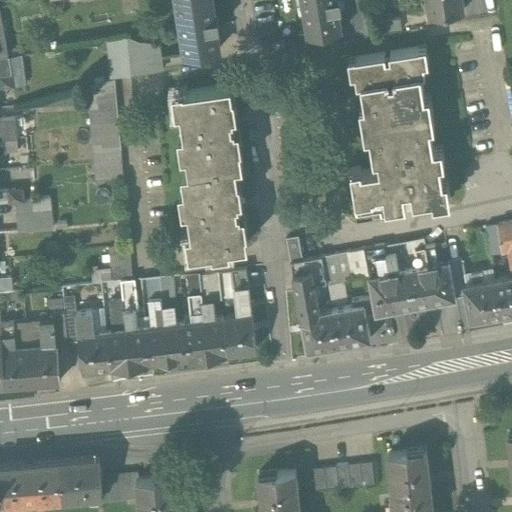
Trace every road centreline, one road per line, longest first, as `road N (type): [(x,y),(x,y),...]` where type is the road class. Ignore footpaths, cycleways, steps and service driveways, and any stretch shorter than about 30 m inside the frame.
road 1 (primary): [(0,428),(290,390)]
road 2 (residential): [(269,227),(307,217),(368,238),(470,217),(498,184),(504,157)]
road 3 (residential): [(242,0),(269,227)]
road 4 (primary): [(290,390),(511,355)]
